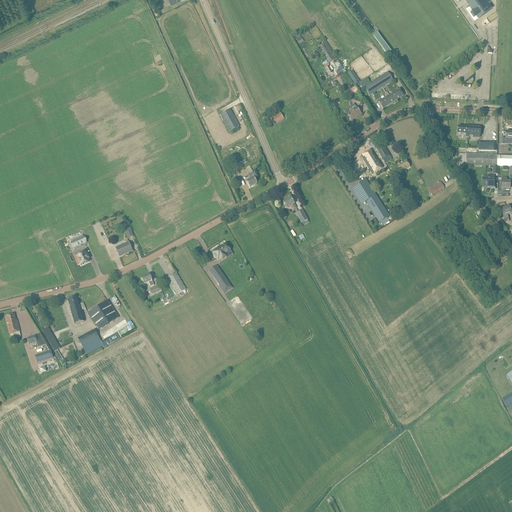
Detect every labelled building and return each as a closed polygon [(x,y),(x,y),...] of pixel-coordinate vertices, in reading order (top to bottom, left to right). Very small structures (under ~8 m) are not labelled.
[(466,0),(472,9),(470,10),(474,15),(476,13),(479,17),(493,7),(489,2),(491,1),(490,0),(466,0)] [(372,35),(387,55),(391,51),(376,32),(372,35)] [(327,42),(318,48),(328,64),(337,59),(327,42)] [(351,72),(348,74),(355,85),(358,83),(351,72)] [(394,81),(388,73),(365,87),(370,96),(377,91),(382,88),(394,81)] [(358,91),(355,86),(347,91),(350,96),(358,91)] [(398,90),(398,88),(391,93),(392,94),(387,97),(383,99),(379,102),(383,109),(403,96),(399,89),(398,90)] [(361,114),(356,108),(347,114),(351,121),(361,114)] [(230,110),(220,115),(230,132),(240,127),(230,110)] [(279,112),(270,118),(274,123),(283,118),(279,112)] [(458,127),(457,138),(466,138),(466,140),(465,143),(471,143),(472,137),(480,138),(480,135),(481,135),(482,128),(467,127),(467,128),(458,127)] [(511,132),(506,132),(506,133),(505,133),(505,137),(506,137),(506,139),(501,138),(501,145),(505,145),(505,144),(511,144),(511,132)] [(496,144),(480,143),(480,151),(475,150),(475,165),(495,166),(496,144)] [(392,159),(383,145),(376,149),(385,163),(392,159)] [(371,150),(361,156),(372,175),(382,168),(371,150)] [(350,168),(355,164),(349,156),(344,161),(350,168)] [(511,156),(497,156),(497,166),(503,166),(508,167),(511,166),(511,156)] [(405,170),(410,167),(406,160),(396,166),(400,173),(398,174),(400,177),(407,173),(405,170)] [(250,180),(247,182),(250,188),(257,184),(255,179),(258,177),(255,171),(248,176),(250,180)] [(487,186),(494,187),(494,188),(494,176),(488,175),(488,179),(483,179),(482,187),(487,187),(487,186)] [(506,179),(502,179),(502,189),(506,189),(506,190),(509,190),(509,189),(510,189),(510,182),(506,182),(506,179)] [(387,218),(389,217),(371,188),(368,190),(363,182),(352,189),(362,204),(366,202),(379,223),(382,221),(384,225),(389,221),(387,218)] [(444,188),(441,182),(428,190),(431,196),(444,188)] [(293,210),(296,208),(291,198),(283,202),(287,208),(291,206),(293,210)] [(506,207),(500,208),(501,213),(502,212),(505,223),(509,222),(507,215),(511,214),(509,207),(506,208),(506,207)] [(308,220),(303,210),(297,214),(302,223),(308,220)] [(130,228),(125,230),(128,239),(133,237),(133,236),(130,228)] [(83,235),(70,241),(71,243),(70,243),(73,249),(74,249),(86,243),(87,243),(86,242),(87,241),(85,238),(84,237),(83,235)] [(129,242),(116,248),(119,257),(132,251),(129,242)] [(219,247),(212,252),(214,255),(214,256),(217,261),(219,260),(220,261),(222,260),(226,257),(225,256),(231,251),(226,243),(220,248),(219,247)] [(78,259),(76,260),(78,264),(80,263),(81,266),(89,262),(88,259),(89,259),(87,255),(85,253),(77,256),(78,259)] [(491,272),(486,276),(488,279),(486,280),(490,284),(496,279),(501,285),(500,285),(504,290),(511,285),(508,279),(507,279),(501,272),(498,275),(496,273),(499,271),(496,266),(495,265),(489,270),(491,272)] [(218,272),(212,276),(220,286),(219,286),(224,294),(232,288),(227,281),(226,282),(224,280),(218,272)] [(176,273),(168,278),(178,295),(179,294),(184,291),(186,290),(176,273)] [(149,275),(141,279),(143,283),(144,285),(149,283),(151,287),(154,285),(152,281),(149,275)] [(159,285),(150,289),(153,294),(162,290),(159,285)] [(77,297),(68,300),(69,305),(75,325),(84,322),(81,311),(86,309),(83,304),(82,304),(79,305),(79,302),(77,297)] [(108,301),(88,313),(99,330),(119,318),(108,301)] [(10,316),(6,317),(7,322),(10,334),(13,334),(20,332),(18,325),(17,320),(16,321),(14,315),(10,316)] [(48,327),(42,331),(55,352),(60,349),(48,327)] [(127,332),(125,328),(118,332),(120,336),(127,332)] [(94,330),(78,339),(82,346),(87,356),(103,347),(104,348),(121,338),(120,336),(118,332),(101,342),(98,337),(94,330)] [(35,336),(27,338),(29,345),(37,343),(39,347),(47,345),(40,334),(35,336)] [(17,351),(19,357),(26,355),(24,349),(17,351)] [(51,351),(35,356),(37,363),(53,358),(51,351)] [(22,368),(29,365),(27,359),(20,362),(22,368)] [(511,392),(502,399),(507,406),(511,402),(511,392)]
